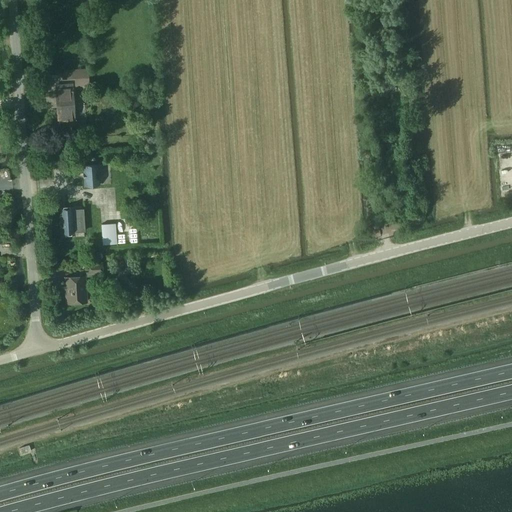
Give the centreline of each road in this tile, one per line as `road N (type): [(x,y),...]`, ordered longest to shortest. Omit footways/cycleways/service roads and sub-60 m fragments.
road 1 (motorway): [(511,370),(0,492)]
road 2 (motorway): [(5,511),(511,391)]
road 3 (unclassified): [(35,349),(511,222)]
road 4 (unclassified): [(35,349),(12,0)]
